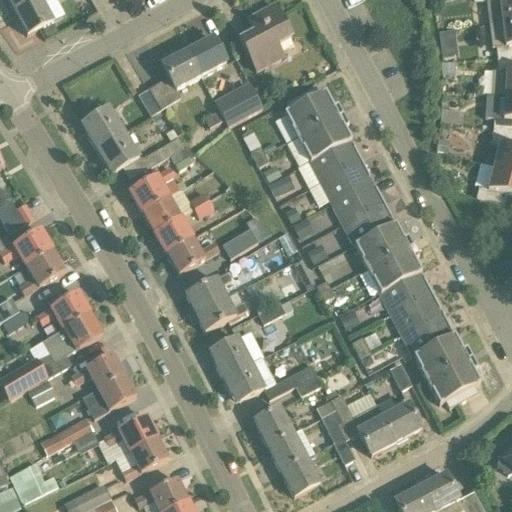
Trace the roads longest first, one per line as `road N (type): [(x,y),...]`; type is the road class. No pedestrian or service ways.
road 1 (unclassified): [(240,511),(183,392),(7,94)]
road 2 (residential): [(497,319),(322,0)]
road 3 (residential): [(7,94),(193,0)]
road 4 (residential): [(337,511),(464,445),(511,403)]
